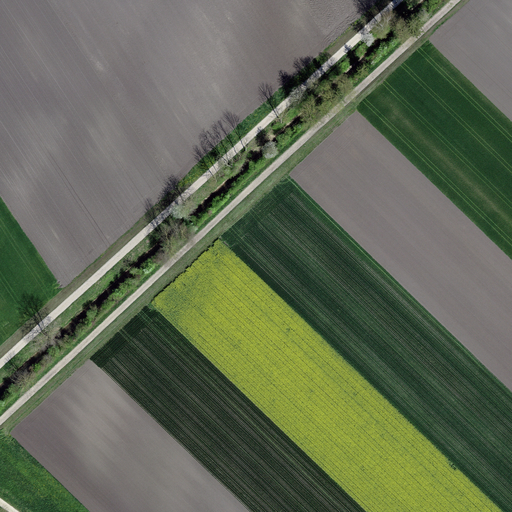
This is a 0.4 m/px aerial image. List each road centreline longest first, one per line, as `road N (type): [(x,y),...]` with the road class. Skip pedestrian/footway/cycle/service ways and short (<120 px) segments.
road 1 (track): [(0,420),(453,0)]
road 2 (track): [(396,0),(0,364)]
